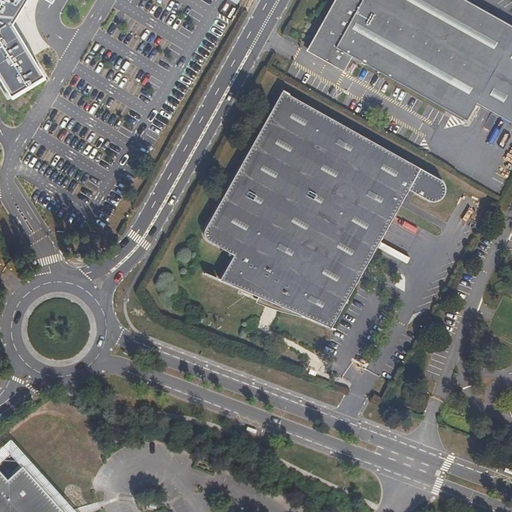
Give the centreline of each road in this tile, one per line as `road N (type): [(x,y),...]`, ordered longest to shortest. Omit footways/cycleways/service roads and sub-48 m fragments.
road 1 (unclassified): [(92,292),(159,211),(276,0)]
road 2 (tertiary): [(92,366),(126,367),(406,473)]
road 3 (tertiary): [(418,452),(109,327)]
road 4 (unknown): [(261,27),(489,157)]
road 5 (tertiary): [(92,292),(55,280),(22,297),(10,335),(31,369)]
